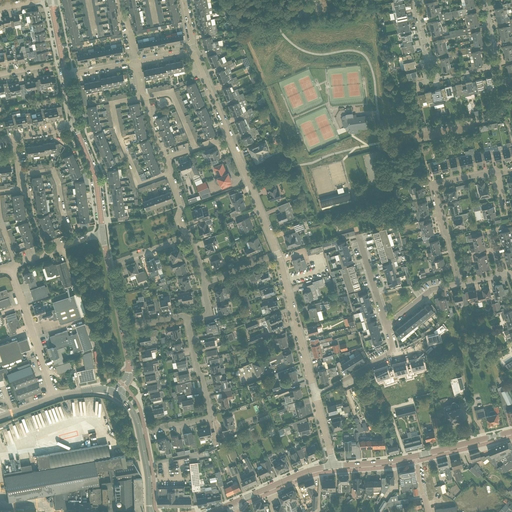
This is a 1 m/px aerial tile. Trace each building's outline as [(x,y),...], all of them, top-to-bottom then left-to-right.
[(406,10),(405,5),(404,4),(403,4),(402,0),(394,2),(391,2),(392,7),(394,6),(396,12),(404,10),(406,10)] [(475,7),(473,0),(465,2),(462,3),(462,6),(463,9),(475,7)] [(437,1),(430,3),(425,4),(426,10),(434,9),(434,5),(437,4),(437,1)] [(500,8),(495,9),(496,16),(507,14),(508,13),(509,13),(508,10),(507,10),(506,7),(510,6),(511,5),(511,2),(511,3),(510,3),(501,5),(502,8),(500,8)] [(209,8),(207,3),(204,3),(204,4),(196,5),(197,8),(195,8),(196,11),(205,9),(209,8)] [(301,18),(307,7),(299,3),(293,13),(297,15),(301,18)] [(212,10),(212,8),(209,8),(205,9),(196,11),(197,14),(198,13),(198,16),(210,14),(209,11),(212,10)] [(434,9),(426,10),(428,17),(433,16),(438,15),(439,14),(439,11),(440,11),(439,8),(434,9)] [(33,11),(26,13),(27,16),(29,16),(30,22),(37,21),(40,20),(39,13),(38,11),(38,10),(37,10),(36,11),(35,11),(33,11)] [(408,20),(407,16),(407,14),(405,14),(404,10),(396,12),(393,13),(395,23),(407,21),(408,20)] [(476,13),(471,14),(464,15),(465,22),(477,19),(476,13)] [(12,15),(13,21),(14,25),(20,24),(20,26),(24,25),(23,19),(20,19),(19,14),(12,15)] [(508,17),(507,14),(496,16),(497,22),(509,20),(508,17)] [(13,21),(10,21),(9,16),(2,17),(4,24),(5,27),(11,26),(11,28),(15,27),(14,25),(13,21)] [(479,25),(477,19),(465,22),(467,28),(461,29),(455,31),(456,33),(472,30),(472,27),(479,25)] [(441,23),(441,20),(428,23),(429,30),(430,29),(442,27),(441,27),(440,23),(441,23)] [(30,22),(29,22),(30,24),(30,25),(32,25),(34,31),(39,30),(44,29),(42,23),(37,24),(37,21),(30,22)] [(395,23),(396,23),(396,27),(399,26),(400,33),(401,33),(409,31),(410,31),(409,26),(409,24),(407,24),(407,21),(395,23)] [(201,30),(200,30),(201,33),(205,32),(206,32),(207,32),(209,32),(210,34),(214,33),(212,25),(208,26),(201,27),(201,30)] [(504,27),(499,28),(500,35),(508,33),(511,32),(511,29),(511,26),(506,27),(504,27)] [(444,33),(442,27),(430,29),(432,36),(444,33)] [(34,31),(31,31),(32,36),(35,36),(35,40),(39,40),(46,39),(44,32),(39,33),(39,30),(34,31)] [(472,30),(456,33),(457,36),(463,35),(466,34),(466,37),(468,37),(469,40),(473,40),(481,38),(480,31),(475,32),(473,33),(472,30)] [(412,41),(411,36),(411,34),(410,35),(409,31),(401,33),(402,36),(401,36),(402,43),(403,43),(411,41),(412,41)] [(207,37),(202,38),(203,44),(213,42),(212,37),(216,36),(215,33),(214,33),(210,34),(207,34),(208,37),(207,37)] [(511,38),(511,35),(509,36),(508,33),(500,35),(501,41),(511,38)] [(483,44),(481,38),(473,40),(474,43),(470,44),(471,47),(483,44)] [(446,45),(445,42),(445,39),(433,41),(434,48),(446,45)] [(32,44),(32,45),(33,51),(34,51),(36,50),(41,49),(46,48),(45,42),(40,43),(39,40),(35,40),(32,41),(32,44)] [(218,41),(213,42),(203,44),(204,50),(216,48),(216,50),(220,49),(224,48),(223,46),(219,45),(218,41)] [(403,47),(401,47),(402,54),(405,53),(410,52),(415,51),(414,46),(413,45),(412,45),(411,41),(403,43),(404,46),(403,47)] [(7,54),(6,54),(7,59),(8,64),(15,63),(14,58),(17,57),(16,54),(14,44),(12,45),(12,47),(11,47),(12,51),(12,53),(10,53),(7,54)] [(511,44),(503,47),(504,53),(511,51),(511,44)] [(448,52),(447,49),(446,45),(434,48),(436,54),(448,52)] [(16,54),(17,57),(18,64),(24,63),(23,57),(27,57),(26,53),(26,52),(25,50),(24,46),(21,47),(19,52),(19,53),(16,54)] [(34,51),(26,52),(26,53),(27,57),(27,58),(34,57),(37,56),(38,60),(39,60),(39,61),(42,60),(42,59),(48,58),(47,54),(47,51),(41,52),(41,49),(36,50),(34,51)] [(77,51),(72,52),(73,59),(78,58),(79,62),(82,62),(82,63),(85,63),(83,54),(83,52),(78,53),(77,51)] [(480,51),(475,52),(468,53),(469,57),(472,56),(473,59),(481,57),(480,51)] [(210,63),(219,59),(216,53),(208,57),(210,63)] [(404,59),(403,59),(404,63),(405,70),(406,70),(414,68),(415,68),(414,63),(414,61),(412,62),(411,55),(403,56),(404,59)] [(452,60),(452,57),(440,60),(441,66),(449,64),(449,61),(452,60)] [(483,64),(481,57),(473,59),(474,63),(470,63),(471,66),(469,67),(469,70),(475,68),(475,65),(483,64)] [(221,64),(219,59),(210,63),(212,68),(221,64)] [(229,74),(226,68),(234,65),(233,63),(228,64),(225,66),(226,69),(216,73),(218,78),(227,75),(229,74)] [(450,68),(449,64),(441,66),(443,72),(451,71),(451,74),(458,72),(457,69),(454,70),(454,67),(450,68)] [(417,78),(416,73),(416,71),(415,72),(414,68),(406,70),(407,73),(406,74),(407,80),(405,80),(405,84),(417,81),(416,78),(417,78)] [(54,90),(56,89),(54,78),(51,78),(50,75),(45,76),(47,87),(51,86),(51,88),(54,90)] [(229,80),(227,75),(218,78),(220,84),(229,80)] [(47,87),(45,76),(40,77),(41,84),(38,84),(40,91),(42,90),(46,91),(46,89),(47,89),(47,87)] [(492,77),(488,78),(486,78),(486,79),(482,80),(484,88),(488,87),(488,88),(494,87),(492,77)] [(40,91),(38,84),(36,85),(35,79),(29,80),(31,89),(36,88),(37,91),(40,91)] [(484,89),(484,88),(482,80),(482,79),(476,80),(476,82),(472,82),(475,94),(479,93),(478,90),(484,89)] [(31,89),(29,80),(24,81),(25,84),(22,85),(24,94),(27,93),(32,92),(31,89)] [(475,94),(472,82),(472,81),(465,82),(466,84),(462,85),(464,93),(464,97),(471,95),(475,94)] [(24,95),(24,94),(22,85),(19,85),(19,82),(14,84),(16,95),(21,94),(21,95),(24,95)] [(84,85),(81,85),(84,106),(87,105),(86,99),(87,99),(86,93),(91,92),(92,92),(90,83),(84,84),(84,85)] [(195,83),(186,87),(189,92),(197,88),(195,83)] [(464,93),(462,85),(461,83),(455,85),(455,86),(452,87),(453,95),(457,94),(457,95),(464,93)] [(8,98),(7,92),(7,89),(4,89),(3,84),(0,84),(0,97),(5,96),(6,99),(8,98)] [(16,95),(14,84),(8,85),(10,92),(7,92),(8,98),(11,97),(11,96),(16,95)] [(454,97),(453,95),(452,87),(451,85),(445,87),(445,88),(441,89),(444,100),(448,99),(448,98),(454,97)] [(234,91),(232,86),(223,89),(225,95),(234,91)] [(200,94),(197,88),(189,92),(191,97),(200,94)] [(237,89),(234,91),(225,95),(227,100),(237,96),(238,99),(244,96),(243,93),(240,95),(237,89)] [(444,100),(441,89),(435,91),(435,92),(431,93),(434,106),(444,103),(444,100)] [(434,106),(431,93),(431,91),(424,93),(425,94),(418,96),(420,106),(423,105),(423,103),(427,102),(427,103),(429,102),(430,106),(434,106)] [(200,94),(191,97),(191,98),(193,103),(202,99),(200,94)] [(245,106),(242,100),(245,99),(244,96),(238,99),(239,102),(228,106),(231,112),(241,107),(244,106),(245,106)] [(202,99),(193,103),(195,108),(204,104),(202,99)] [(51,109),(54,121),(59,120),(58,114),(62,113),(61,107),(51,108),(51,109)] [(205,107),(197,111),(199,116),(208,112),(205,107)] [(233,117),(243,113),(241,107),(231,112),(233,117)] [(45,120),(43,109),(43,108),(40,109),(41,112),(36,113),(37,117),(38,126),(44,125),(43,122),(46,121),(45,120)] [(54,121),(51,109),(46,109),(46,108),(43,109),(45,120),(48,119),(49,122),(54,121)] [(140,109),(130,111),(131,117),(133,117),(141,115),(140,112),(142,112),(141,109),(140,109)] [(210,118),(208,112),(199,116),(201,121),(210,118)] [(30,123),(28,113),(25,114),(25,115),(20,117),(22,127),(28,126),(27,124),(30,123)] [(37,117),(36,113),(31,114),(30,113),(28,113),(30,123),(32,123),(33,127),(38,126),(37,117)] [(22,127),(20,117),(20,116),(17,117),(16,115),(15,114),(12,115),(12,117),(13,120),(14,126),(17,126),(17,128),(22,127)] [(252,122),(250,116),(249,114),(245,115),(244,116),(245,119),(235,123),(238,128),(246,124),(252,122)] [(367,128),(365,116),(356,118),(356,115),(353,115),(352,114),(346,115),(344,116),(342,119),(343,121),(342,121),(344,127),(348,125),(349,130),(349,131),(350,134),(358,133),(358,129),(367,128)] [(158,125),(159,125),(168,121),(165,116),(157,119),(158,122),(156,122),(158,125)] [(14,126),(13,120),(12,117),(4,119),(5,123),(5,125),(6,127),(7,131),(15,129),(14,126)] [(212,123),(210,118),(201,121),(203,127),(211,124),(212,123)] [(170,126),(168,121),(159,125),(160,127),(159,128),(160,130),(162,129),(162,130),(169,127),(170,126)] [(211,124),(203,127),(202,127),(204,133),(213,129),(211,124)] [(249,130),(247,126),(246,124),(238,128),(240,133),(249,130)] [(171,132),(169,127),(162,130),(162,129),(160,130),(161,133),(159,134),(161,136),(162,136),(171,132)] [(410,128),(385,133),(386,139),(411,134),(410,128)] [(215,134),(213,129),(204,133),(206,138),(215,134)] [(257,130),(256,130),(251,132),(252,135),(242,139),(245,145),(254,142),(252,138),(255,137),(254,135),(259,133),(257,130)] [(105,137),(102,131),(93,135),(95,139),(95,140),(95,141),(105,137)] [(173,137),(171,132),(162,136),(163,138),(162,139),(163,142),(164,141),(173,137)] [(107,142),(105,137),(95,141),(96,142),(98,146),(107,142)] [(166,146),(175,143),(173,137),(164,141),(165,144),(164,144),(165,147),(166,146)] [(149,140),(148,140),(140,143),(142,149),(151,145),(150,142),(151,142),(150,139),(149,140)] [(53,142),(49,143),(50,152),(56,152),(56,154),(60,154),(58,144),(55,144),(55,142),(53,142)] [(109,147),(107,142),(98,146),(100,150),(99,150),(100,151),(109,147)] [(265,143),(254,148),(249,150),(252,158),(253,157),(256,164),(264,160),(262,153),(268,151),(265,143)] [(152,144),(151,145),(142,149),(144,154),(152,151),(153,150),(152,148),(153,147),(152,144)] [(503,152),(502,145),(497,146),(498,150),(493,151),(494,154),(494,157),(496,163),(502,162),(501,157),(504,157),(503,152)] [(111,152),(109,147),(100,151),(100,152),(101,152),(102,156),(111,152)] [(511,147),(506,148),(507,151),(503,152),(504,157),(505,161),(511,160),(510,155),(511,154),(511,147)] [(210,149),(202,152),(205,158),(209,156),(211,161),(220,158),(219,156),(220,155),(217,150),(214,151),(213,148),(210,149)] [(475,156),(473,148),(468,149),(469,154),(465,155),(467,167),(474,166),(473,161),(475,161),(476,160),(475,156)] [(494,154),(493,151),(493,149),(484,151),(484,154),(485,159),(486,163),(492,162),(491,157),(494,157),(494,154)] [(154,153),(153,150),(152,151),(144,154),(143,154),(145,160),(154,156),(153,154),(154,153)] [(60,155),(61,158),(63,157),(66,163),(75,159),(74,158),(72,154),(70,154),(69,151),(60,155)] [(484,154),(484,151),(478,152),(478,155),(475,156),(476,160),(475,161),(477,165),(483,164),(482,159),(485,159),(484,154)] [(114,158),(111,152),(102,156),(104,160),(104,161),(104,162),(114,158)] [(155,155),(154,156),(145,160),(147,165),(156,161),(155,159),(156,158),(155,155)] [(467,167),(465,155),(455,157),(456,160),(457,165),(460,164),(461,169),(467,167)] [(116,163),(114,158),(104,162),(105,163),(107,167),(116,163)] [(447,162),(446,159),(445,158),(439,159),(439,161),(437,161),(437,164),(438,169),(439,171),(442,171),(442,173),(449,171),(448,167),(447,162)] [(456,160),(452,161),(451,158),(446,159),(447,162),(448,167),(451,166),(452,171),(458,169),(457,165),(456,160)] [(75,160),(75,159),(66,163),(68,168),(77,164),(75,160)] [(194,162),(190,163),(190,160),(184,162),(184,163),(179,164),(182,173),(191,170),(193,177),(199,175),(194,162)] [(157,161),(156,161),(147,165),(150,170),(158,167),(157,164),(159,163),(157,161)] [(433,162),(427,163),(428,167),(429,172),(429,171),(432,170),(432,171),(433,175),(440,173),(439,171),(438,169),(437,164),(434,165),(433,162)] [(78,169),(77,164),(68,168),(70,173),(79,169),(79,168),(78,169)] [(214,167),(219,177),(227,174),(225,170),(224,171),(221,164),(214,167)] [(160,166),(158,167),(150,170),(152,176),(161,172),(159,169),(161,169),(160,166)] [(80,171),(79,169),(70,173),(73,179),(81,175),(79,171),(80,171)] [(228,173),(227,174),(219,177),(217,178),(220,186),(221,185),(222,189),(231,185),(230,181),(231,181),(228,173)] [(184,185),(190,184),(189,177),(182,178),(184,185)] [(210,191),(206,182),(196,186),(200,195),(210,191)] [(479,190),(480,198),(485,197),(485,198),(490,197),(488,188),(485,189),(484,188),(485,188),(484,183),(474,185),(478,184),(479,190)] [(423,188),(419,189),(419,185),(415,186),(414,184),(411,185),(411,187),(412,194),(413,194),(412,195),(413,199),(417,198),(417,197),(425,195),(423,188)] [(275,186),(271,187),(267,189),(268,193),(269,193),(270,195),(268,196),(270,201),(274,199),(274,200),(281,197),(278,190),(277,191),(275,186)] [(457,194),(457,192),(456,187),(446,189),(446,192),(444,193),(445,200),(457,198),(456,194),(457,194)] [(352,202),(350,196),(348,190),(319,198),(322,210),(352,202)] [(174,202),(170,192),(165,194),(168,203),(171,202),(171,203),(172,202),(173,203),(174,202)] [(230,196),(231,200),(232,203),(234,203),(237,210),(230,214),(232,218),(242,214),(240,209),(245,207),(241,198),(239,199),(236,193),(230,196)] [(168,203),(165,194),(159,196),(163,206),(164,206),(164,205),(165,205),(165,204),(168,203)] [(163,206),(159,196),(154,198),(157,207),(160,206),(160,207),(162,206),(162,207),(163,206)] [(157,207),(154,198),(149,200),(152,210),(154,210),(153,209),(154,209),(154,208),(157,207)] [(152,210),(149,200),(143,202),(146,211),(150,210),(151,210),(151,211),(152,210)] [(422,200),(417,201),(414,201),(417,211),(418,210),(427,208),(427,209),(428,208),(427,202),(421,203),(421,200),(422,200)] [(450,205),(448,206),(450,214),(455,213),(458,212),(457,207),(459,207),(459,206),(460,205),(459,200),(454,201),(449,203),(450,205)] [(288,202),(282,205),(277,206),(278,207),(280,211),(281,213),(276,214),(278,219),(277,220),(279,224),(283,222),(294,217),(288,202)] [(481,205),(472,206),(473,211),(482,209),(483,212),(486,212),(487,218),(496,216),(494,207),(492,207),(491,207),(490,207),(490,204),(492,204),(487,205),(481,206),(481,205)] [(208,211),(203,213),(201,208),(192,211),(195,220),(202,217),(203,220),(200,221),(201,221),(210,218),(208,211)] [(417,211),(416,211),(417,214),(418,220),(421,220),(426,219),(426,218),(424,219),(423,216),(429,214),(428,211),(427,211),(427,209),(427,208),(418,210),(417,211)] [(127,209),(124,209),(115,210),(116,215),(115,215),(115,216),(118,216),(118,219),(128,218),(127,209)] [(50,220),(48,215),(39,218),(40,221),(38,221),(39,224),(41,223),(50,220)] [(89,220),(88,215),(79,217),(80,222),(77,223),(78,226),(88,225),(87,221),(90,221),(89,220)] [(249,217),(245,219),(243,220),(242,217),(236,219),(238,225),(242,224),(244,230),(252,227),(250,221),(251,221),(249,217)] [(465,228),(464,222),(465,221),(462,218),(454,219),(453,222),(454,227),(458,226),(460,229),(465,228)] [(433,228),(432,222),(427,223),(426,220),(426,219),(421,221),(418,221),(420,228),(421,228),(421,231),(423,230),(424,230),(432,228),(433,228)] [(52,225),(50,220),(41,223),(42,226),(40,226),(41,229),(43,229),(52,225)] [(29,225),(28,222),(18,226),(20,231),(29,228),(28,225),(29,225)] [(201,238),(211,234),(208,227),(207,227),(205,222),(199,224),(201,230),(199,231),(201,238)] [(305,229),(303,223),(299,224),(300,227),(296,228),(295,228),(296,232),(305,229)] [(45,234),(54,231),(52,225),(43,229),(44,231),(42,232),(43,235),(45,234)] [(510,232),(511,232),(511,226),(504,229),(505,232),(500,233),(501,238),(511,236),(510,232)] [(30,231),(31,230),(30,227),(29,228),(20,231),(22,237),(31,233),(30,231)] [(434,234),(433,231),(432,231),(432,228),(424,230),(423,230),(421,231),(420,231),(421,234),(423,240),(426,240),(434,238),(430,238),(429,239),(428,235),(430,235),(434,234)] [(386,229),(373,233),(373,235),(373,236),(374,236),(373,236),(374,238),(387,234),(387,232),(386,229)] [(47,240),(56,236),(54,231),(45,234),(46,237),(44,237),(45,240),(47,239),(47,240)] [(32,233),(31,233),(22,237),(24,242),(33,239),(32,236),(33,236),(32,233)] [(296,241),(302,240),(300,235),(295,237),(293,233),(291,234),(284,236),(286,240),(285,240),(286,243),(288,249),(293,247),(298,245),(296,241)] [(477,233),(468,235),(469,241),(473,240),(474,244),(484,242),(482,235),(477,236),(477,233)] [(387,234),(374,238),(375,241),(375,242),(376,243),(376,244),(389,240),(389,238),(387,234)] [(205,245),(204,245),(205,248),(207,254),(212,252),(215,251),(213,244),(217,243),(218,243),(215,236),(214,236),(210,238),(205,239),(207,244),(205,245)] [(501,239),(501,240),(501,243),(502,243),(502,244),(505,243),(506,243),(506,244),(506,245),(506,248),(511,246),(511,239),(511,240),(511,236),(501,238),(501,239)] [(34,238),(33,239),(24,242),(26,247),(35,244),(34,241),(35,241),(34,238)] [(258,238),(253,240),(248,242),(251,248),(244,251),(246,256),(260,251),(260,250),(262,249),(258,238)] [(434,238),(426,240),(427,246),(430,245),(431,249),(438,247),(440,246),(438,240),(433,242),(432,238),(434,238)] [(348,246),(346,241),(341,242),(340,239),(331,241),(332,245),(335,245),(335,247),(336,250),(339,249),(348,246)] [(389,240),(376,244),(377,247),(377,248),(377,249),(378,249),(378,250),(391,246),(390,244),(389,240)] [(485,249),(484,242),(474,244),(475,248),(471,249),(472,255),(481,253),(480,250),(485,249)] [(324,251),(322,244),(320,244),(312,246),(306,248),(308,255),(324,251)] [(349,252),(348,246),(339,249),(339,251),(340,254),(338,254),(338,255),(349,252)] [(391,246),(378,250),(379,253),(379,255),(380,255),(380,256),(393,252),(392,248),(391,246)] [(436,254),(440,252),(440,249),(439,249),(438,247),(431,249),(430,249),(431,252),(427,253),(429,259),(432,258),(437,257),(436,254)] [(179,262),(183,260),(181,258),(183,257),(180,249),(170,252),(172,257),(170,258),(173,264),(179,262)] [(351,256),(349,252),(338,255),(339,259),(339,260),(351,256)] [(393,252),(380,256),(381,258),(381,259),(380,259),(381,261),(382,262),(386,260),(395,257),(394,254),(393,252)] [(222,265),(220,261),(222,260),(219,253),(210,256),(211,261),(212,263),(211,264),(213,270),(218,268),(217,267),(222,265)] [(481,253),(472,255),(474,261),(477,260),(478,264),(488,262),(486,255),(480,256),(479,254),(481,253)] [(347,263),(352,262),(351,256),(339,260),(341,265),(342,268),(348,266),(347,263)] [(387,263),(382,265),(384,270),(395,267),(395,265),(394,262),(397,261),(396,257),(395,257),(386,260),(387,263)] [(307,267),(304,261),(303,258),(300,259),(300,258),(292,260),(294,266),(295,266),(297,271),(307,267)] [(147,261),(146,261),(147,264),(146,265),(148,269),(148,270),(149,273),(155,271),(155,270),(161,267),(160,265),(159,261),(155,262),(154,259),(150,260),(149,259),(146,260),(147,261)] [(445,265),(443,259),(438,260),(435,261),(434,260),(431,261),(432,265),(431,265),(433,271),(436,271),(441,269),(440,266),(445,265)] [(64,288),(73,285),(65,261),(56,265),(59,275),(64,288)] [(184,263),(180,265),(179,262),(173,264),(170,265),(172,270),(176,269),(178,275),(187,272),(186,268),(184,263)] [(489,269),(488,262),(478,264),(479,268),(475,268),(477,274),(485,273),(484,270),(489,269)] [(59,275),(56,265),(53,266),(52,263),(44,266),(47,276),(55,273),(56,276),(59,275)] [(135,265),(127,268),(130,276),(136,274),(139,282),(147,280),(144,271),(138,273),(135,265)] [(355,271),(354,268),(354,267),(354,266),(354,265),(353,265),(348,266),(342,268),(340,269),(342,273),(342,275),(355,271)] [(395,267),(384,270),(386,275),(394,273),(395,273),(397,272),(396,270),(395,267)] [(254,273),(250,274),(248,275),(250,279),(251,282),(256,280),(257,281),(262,279),(262,281),(270,278),(268,272),(265,273),(264,269),(254,272),(254,273)] [(30,290),(37,287),(32,271),(22,274),(25,283),(27,282),(30,290)] [(357,277),(356,274),(356,273),(356,272),(355,271),(342,275),(344,281),(357,277)] [(181,289),(190,288),(188,279),(186,279),(186,276),(178,278),(179,283),(180,283),(181,285),(180,286),(179,286),(179,288),(180,289),(181,289)] [(359,283),(358,280),(358,279),(358,277),(357,277),(344,281),(346,287),(359,283)] [(396,278),(387,280),(389,286),(394,284),(395,289),(402,287),(400,282),(399,277),(396,278)] [(314,288),(318,286),(319,286),(320,286),(323,285),(324,284),(322,279),(312,282),(306,284),(307,287),(309,287),(309,288),(305,289),(306,292),(304,293),(306,298),(305,298),(306,301),(307,300),(307,301),(313,299),(317,298),(317,296),(316,293),(315,291),(314,288)] [(361,288),(360,285),(359,283),(346,287),(347,292),(361,288)] [(273,287),(269,288),(268,284),(259,289),(261,295),(264,294),(266,298),(271,296),(271,295),(275,294),(273,287)] [(496,292),(493,292),(494,297),(495,303),(497,310),(500,309),(498,299),(501,298),(501,295),(505,294),(504,292),(508,292),(508,289),(504,290),(503,288),(502,284),(495,286),(496,292)] [(44,285),(37,287),(30,290),(33,300),(48,295),(44,285)] [(226,294),(230,292),(228,286),(224,288),(219,290),(219,291),(215,292),(216,300),(224,299),(223,293),(226,292),(226,294)] [(491,297),(490,292),(489,287),(485,288),(486,289),(482,290),(483,294),(480,295),(481,301),(486,300),(486,298),(491,297)] [(6,290),(0,291),(0,308),(11,304),(9,297),(8,297),(6,290)] [(363,290),(355,293),(358,302),(360,301),(369,298),(367,293),(364,294),(363,290)] [(481,301),(480,295),(480,294),(477,294),(476,290),(468,292),(465,293),(465,294),(466,298),(470,297),(470,300),(474,299),(475,303),(481,301)] [(193,302),(192,295),(190,295),(189,292),(177,294),(179,301),(183,300),(184,304),(193,302)] [(52,300),(55,309),(58,319),(60,325),(81,318),(73,293),(52,300)] [(466,298),(465,294),(462,294),(462,293),(459,294),(457,294),(456,295),(454,296),(455,300),(453,300),(455,310),(459,308),(458,303),(463,302),(465,306),(469,304),(466,298)] [(146,312),(143,296),(143,297),(139,298),(139,300),(137,301),(138,307),(134,308),(136,316),(143,315),(142,308),(145,307),(146,312)] [(168,305),(171,304),(170,296),(158,298),(160,305),(161,305),(162,311),(169,309),(168,305)] [(156,309),(159,309),(157,298),(151,299),(152,303),(148,304),(150,313),(156,312),(156,309)] [(277,300),(274,301),(273,298),(262,301),(263,308),(268,307),(269,311),(274,310),(274,309),(279,307),(278,304),(278,301),(277,301),(277,300)] [(446,301),(445,298),(440,299),(440,298),(439,298),(436,298),(436,299),(434,299),(436,309),(439,308),(439,309),(444,308),(444,307),(447,307),(447,306),(450,305),(449,300),(446,301)] [(227,307),(229,307),(228,301),(221,302),(222,306),(218,307),(219,315),(228,313),(227,307)] [(329,308),(327,302),(325,303),(324,301),(315,304),(316,308),(309,309),(310,313),(309,314),(310,316),(311,317),(314,316),(315,321),(319,320),(317,312),(324,310),(324,309),(329,308)] [(433,311),(435,309),(432,304),(429,306),(428,304),(424,308),(431,317),(433,315),(435,313),(433,311)] [(58,319),(55,309),(45,312),(43,305),(34,308),(36,317),(38,316),(39,320),(48,318),(49,320),(53,319),(53,321),(58,319)] [(494,311),(493,311),(495,316),(501,314),(503,319),(505,318),(508,326),(511,325),(511,324),(511,311),(511,310),(506,312),(505,307),(500,309),(497,310),(494,311)] [(431,317),(424,308),(419,311),(427,320),(428,319),(431,317)] [(363,311),(361,312),(363,318),(364,321),(370,319),(369,315),(374,314),(372,309),(363,311)] [(419,311),(415,314),(422,324),(427,320),(419,311)] [(280,315),(278,315),(276,312),(270,315),(271,318),(265,321),(268,326),(282,321),(282,320),(282,318),(281,315),(280,315)] [(18,322),(15,313),(5,316),(7,322),(6,322),(8,328),(9,327),(11,331),(8,332),(9,336),(17,334),(15,330),(16,330),(16,329),(17,328),(17,329),(18,328),(21,327),(19,322),(18,322)] [(422,324),(415,314),(411,318),(417,325),(418,327),(420,325),(422,324)] [(219,326),(223,325),(221,318),(214,319),(215,322),(209,323),(209,324),(205,325),(207,332),(212,330),(213,335),(220,333),(219,326)] [(417,325),(411,318),(407,321),(412,328),(414,327),(417,325)] [(378,326),(376,320),(371,322),(370,319),(364,321),(366,327),(367,329),(369,329),(378,326)] [(259,325),(257,321),(246,325),(247,330),(259,325)] [(282,322),(282,321),(268,326),(267,326),(269,332),(275,330),(276,333),(283,330),(282,327),(284,326),(283,325),(284,325),(283,322),(282,322)] [(412,328),(407,321),(403,325),(408,332),(410,331),(412,328)] [(75,326),(77,333),(83,351),(93,348),(85,323),(75,326)] [(319,332),(318,328),(319,328),(322,327),(321,324),(315,326),(310,327),(310,329),(308,330),(309,335),(314,333),(314,334),(319,332)] [(176,325),(165,328),(166,333),(168,332),(169,333),(171,333),(172,338),(176,338),(181,337),(180,329),(179,328),(178,328),(177,328),(176,329),(176,325)] [(408,332),(403,325),(398,328),(404,335),(406,333),(408,332)] [(434,335),(428,336),(428,339),(429,343),(440,340),(439,334),(445,329),(442,325),(434,331),(434,335)] [(404,335),(398,328),(394,331),(400,339),(402,337),(404,335)] [(150,337),(159,335),(158,329),(145,332),(146,335),(140,336),(142,344),(148,343),(148,345),(152,344),(150,337)] [(83,351),(77,333),(69,336),(67,331),(51,336),(50,338),(51,341),(50,342),(51,342),(52,344),(51,345),(52,345),(53,347),(60,345),(60,346),(59,346),(59,348),(71,344),(74,354),(83,351)] [(286,339),(287,339),(285,332),(278,334),(279,338),(275,339),(276,345),(278,345),(278,348),(288,345),(286,339)] [(263,338),(261,334),(250,338),(252,343),(263,338)] [(30,347),(27,336),(17,340),(20,351),(30,347)] [(217,340),(216,336),(208,338),(209,338),(210,341),(205,342),(206,348),(209,347),(216,346),(215,340),(217,340)] [(381,336),(372,339),(373,342),(374,344),(376,350),(381,347),(379,342),(382,341),(381,336)] [(13,361),(23,357),(20,351),(17,340),(7,343),(10,352),(13,361)] [(174,341),(170,342),(170,345),(172,345),(173,350),(180,349),(183,348),(181,343),(180,343),(174,344),(174,341)] [(324,346),(329,345),(328,341),(325,342),(312,346),(313,351),(323,348),(322,346),(324,346)] [(13,361),(10,352),(7,343),(6,346),(2,348),(0,346),(0,365),(5,363),(6,360),(10,358),(13,361)] [(348,350),(346,343),(340,345),(341,352),(348,350)] [(429,350),(429,353),(429,354),(430,354),(431,357),(441,354),(440,348),(442,348),(441,343),(435,345),(436,349),(429,350)] [(53,347),(47,349),(50,358),(51,360),(52,359),(56,358),(59,357),(62,356),(60,352),(59,352),(58,348),(56,349),(55,346),(53,347)] [(209,351),(207,351),(208,357),(209,357),(218,355),(216,346),(209,347),(209,351)] [(157,351),(156,347),(145,350),(146,353),(142,354),(143,360),(153,358),(152,352),(157,351)] [(324,352),(323,348),(313,351),(315,357),(322,355),(321,352),(324,352)] [(173,350),(166,352),(167,355),(172,354),(173,359),(174,359),(183,357),(184,357),(183,351),(180,352),(180,349),(173,350)] [(285,361),(285,362),(290,361),(290,362),(293,361),(293,360),(292,357),(293,357),(292,353),(291,352),(290,352),(289,352),(289,353),(285,354),(284,350),(266,357),(266,358),(252,364),(257,377),(270,372),(269,369),(276,367),(275,364),(280,362),(285,361)] [(357,352),(354,353),(355,355),(360,363),(364,361),(363,358),(366,356),(363,351),(360,353),(358,351),(357,352)] [(218,355),(209,357),(210,363),(213,362),(214,365),(220,364),(220,363),(222,362),(223,362),(223,361),(223,359),(222,358),(221,357),(219,358),(218,355)] [(360,363),(355,355),(354,357),(351,358),(355,366),(360,363)] [(183,357),(174,359),(174,363),(176,362),(177,368),(178,368),(179,371),(186,369),(186,366),(187,366),(186,360),(184,360),(183,361),(183,357)] [(355,366),(351,358),(349,359),(346,361),(351,369),(355,366)] [(419,358),(416,359),(419,371),(425,369),(426,371),(429,371),(427,364),(424,364),(422,358),(420,358),(419,358)] [(351,369),(346,361),(345,359),(342,361),(340,362),(339,361),(336,363),(337,364),(341,371),(344,369),(346,372),(351,369)] [(412,367),(409,368),(411,375),(415,374),(414,372),(419,371),(416,359),(413,359),(413,360),(411,361),(412,367)] [(158,370),(157,365),(159,364),(158,360),(148,362),(149,366),(143,367),(145,373),(150,372),(157,370),(158,370)] [(58,374),(72,369),(69,362),(55,366),(58,374)] [(402,362),(399,363),(402,375),(406,374),(407,378),(412,377),(411,375),(409,368),(407,369),(405,362),(402,363),(402,362)] [(395,372),(392,373),(394,379),(397,379),(396,377),(402,375),(399,363),(396,364),(393,365),(395,372)] [(220,368),(220,364),(214,365),(210,366),(211,372),(217,371),(218,374),(221,374),(225,373),(224,367),(220,368)] [(318,366),(320,371),(318,371),(320,376),(336,372),(335,367),(326,370),(325,364),(318,366)] [(298,379),(296,372),(295,370),(294,371),(293,366),(285,370),(283,370),(277,373),(279,379),(285,377),(285,376),(286,376),(287,377),(290,376),(291,381),(298,379)] [(383,367),(380,368),(384,380),(386,385),(395,382),(394,379),(392,373),(388,374),(386,367),(384,368),(383,367)] [(79,382),(95,379),(93,368),(83,370),(83,373),(77,374),(78,379),(78,381),(79,382)] [(377,370),(375,371),(379,382),(384,380),(380,368),(377,369),(377,370)] [(157,380),(155,374),(158,374),(157,370),(150,372),(151,375),(145,376),(147,382),(152,381),(157,380)] [(30,382),(36,379),(33,372),(32,372),(31,371),(28,372),(28,371),(21,374),(22,376),(11,380),(15,390),(31,384),(30,382)] [(181,375),(180,371),(173,372),(174,375),(175,376),(176,377),(178,383),(184,382),(184,380),(190,379),(189,373),(181,375)] [(337,375),(336,372),(320,376),(321,382),(323,381),(324,384),(329,383),(328,380),(328,377),(337,375)] [(222,377),(221,374),(218,374),(212,375),(213,382),(219,380),(220,383),(223,383),(227,382),(226,376),(222,377)] [(19,400),(40,392),(36,379),(30,382),(31,384),(15,390),(19,400)] [(151,385),(147,386),(149,392),(153,391),(159,390),(157,384),(160,383),(159,380),(157,380),(152,381),(151,381),(151,385)] [(192,390),(191,382),(176,385),(178,391),(182,391),(182,390),(186,389),(186,392),(185,392),(185,395),(191,394),(191,391),(192,390)] [(220,383),(214,385),(215,391),(221,389),(221,392),(231,390),(230,387),(228,388),(227,385),(228,384),(227,382),(223,383),(220,383)] [(300,388),(295,390),(293,390),(294,394),(290,395),(290,396),(288,396),(288,397),(285,398),(286,403),(287,403),(293,402),(292,399),(297,397),(302,396),(300,388)] [(511,395),(511,396),(507,388),(501,391),(500,390),(498,391),(504,410),(506,409),(510,424),(511,423),(511,395)] [(163,397),(164,396),(162,389),(159,390),(153,391),(154,394),(150,395),(152,401),(153,400),(154,403),(161,402),(160,399),(161,399),(161,398),(163,397)] [(233,398),(231,390),(221,392),(222,397),(218,398),(220,408),(229,406),(228,399),(233,398)] [(194,408),(192,399),(185,400),(184,395),(177,397),(178,399),(178,402),(182,401),(184,411),(194,408)] [(165,401),(159,403),(159,406),(157,407),(157,408),(154,409),(154,411),(154,412),(154,413),(155,414),(155,416),(165,414),(164,409),(167,408),(165,401)] [(298,417),(301,416),(305,415),(305,414),(306,413),(304,405),(300,406),(297,406),(296,402),(288,404),(289,411),(296,409),(298,417)] [(459,404),(456,404),(456,403),(455,402),(454,402),(453,402),(452,402),(452,403),(451,404),(452,409),(445,411),(446,416),(448,416),(449,419),(450,422),(455,421),(461,419),(460,419),(463,418),(459,404)] [(342,411),(341,407),(343,406),(342,403),(336,405),(328,407),(330,414),(338,412),(342,411)] [(490,415),(486,416),(489,425),(490,425),(490,426),(492,425),(493,424),(499,423),(498,418),(499,418),(498,413),(499,413),(497,406),(494,406),(495,411),(490,412),(490,415)] [(20,421),(25,434),(64,421),(60,407),(20,421)] [(485,417),(484,412),(483,408),(475,410),(477,419),(485,417)] [(235,428),(232,416),(223,418),(224,426),(221,427),(223,433),(231,431),(230,429),(235,428)] [(341,416),(337,417),(332,419),(333,422),(332,422),(334,430),(342,428),(340,421),(342,420),(341,416)] [(309,422),(304,423),(302,423),(301,420),(293,423),(294,429),(296,430),(297,429),(298,430),(299,430),(300,430),(301,435),(306,433),(306,435),(311,433),(309,428),(310,428),(309,422)] [(363,428),(363,427),(361,427),(360,423),(359,423),(356,424),(359,433),(364,431),(363,428)] [(200,440),(212,438),(210,427),(198,430),(199,436),(198,436),(198,439),(200,439),(200,440)] [(423,427),(425,436),(426,441),(430,440),(430,441),(436,440),(434,431),(427,433),(426,427),(423,427)] [(192,448),(197,447),(194,434),(191,435),(191,433),(184,434),(186,444),(189,443),(191,445),(192,445),(192,448)] [(408,437),(401,439),(402,443),(404,443),(404,446),(406,450),(422,446),(421,441),(420,438),(421,438),(420,434),(411,436),(408,437)] [(178,435),(171,437),(173,446),(177,445),(177,448),(184,446),(182,439),(178,439),(178,435)] [(348,435),(345,435),(345,449),(352,449),(351,447),(359,447),(359,441),(355,441),(348,441),(348,435)] [(394,445),(392,437),(387,438),(388,444),(389,443),(389,444),(390,444),(390,446),(388,447),(390,454),(399,452),(401,451),(400,448),(398,448),(397,444),(394,445)] [(166,448),(167,454),(172,453),(169,440),(166,441),(165,438),(158,439),(160,449),(166,448)] [(511,452),(511,453),(509,447),(507,442),(488,450),(490,455),(485,457),(487,459),(489,460),(502,473),(511,467),(511,452)] [(21,470),(3,473),(4,476),(8,501),(9,501),(26,498),(54,493),(55,509),(79,508),(78,511),(143,511),(143,505),(142,505),(141,476),(134,465),(134,464),(133,464),(132,460),(125,461),(124,455),(110,458),(107,444),(102,444),(72,450),(48,454),(36,456),(38,470),(21,473),(21,470)] [(318,454),(315,446),(311,448),(310,447),(308,448),(306,449),(304,446),(301,447),(301,448),(304,454),(304,455),(308,453),(310,458),(318,454)] [(301,462),(299,458),(298,455),(296,451),(292,453),(291,452),(288,454),(289,455),(291,461),(293,465),(297,464),(300,463),(301,462)] [(481,457),(480,456),(479,451),(469,454),(472,462),(481,459),(483,462),(487,459),(485,457),(484,456),(481,457)] [(287,461),(284,454),(281,456),(281,458),(278,460),(280,463),(283,470),(289,468),(286,461),(287,461)] [(246,457),(244,458),(246,462),(249,468),(252,466),(249,460),(247,457),(246,457)] [(283,470),(280,463),(277,464),(275,459),(273,460),(272,458),(270,459),(273,466),(274,466),(277,473),(283,470)] [(463,467),(461,462),(460,458),(455,459),(450,461),(452,465),(456,481),(463,479),(460,471),(459,468),(463,467)] [(260,463),(261,465),(258,467),(259,469),(258,470),(261,478),(270,474),(268,469),(271,467),(268,460),(260,463)] [(452,479),(449,466),(447,461),(438,464),(439,469),(440,473),(444,473),(443,471),(445,470),(445,472),(447,480),(452,479)] [(198,463),(190,463),(192,491),(200,491),(200,490),(198,463)] [(483,472),(479,469),(480,468),(476,464),(472,467),(480,475),(483,472)] [(480,475),(472,467),(469,469),(478,477),(480,475)] [(418,487),(415,469),(400,472),(398,472),(401,485),(402,491),(412,489),(412,488),(413,487),(418,487)] [(257,482),(255,477),(254,474),(253,475),(252,471),(249,472),(249,473),(246,474),(247,477),(251,485),(257,482)] [(389,484),(395,484),(394,479),(393,474),(390,474),(386,474),(386,477),(385,477),(385,478),(382,478),(382,483),(382,488),(381,492),(384,494),(389,488),(389,487),(389,486),(389,484)] [(251,485),(247,477),(244,479),(242,475),(240,476),(242,480),(241,480),(245,488),(251,485)] [(315,487),(314,483),(313,479),(304,482),(306,486),(309,495),(313,493),(311,488),(315,487)] [(362,494),(363,488),(364,484),(361,483),(361,479),(353,479),(353,484),(353,488),(357,488),(357,493),(357,494),(362,494)] [(239,485),(238,482),(237,482),(236,481),(233,483),(232,480),(229,481),(234,492),(237,491),(238,491),(240,490),(241,489),(239,485)] [(234,492),(229,481),(227,482),(228,485),(229,485),(229,486),(228,487),(227,485),(223,487),(225,492),(226,492),(228,495),(234,492)] [(210,483),(211,487),(213,495),(214,495),(214,498),(215,498),(216,503),(222,502),(220,494),(219,494),(218,489),(217,489),(215,482),(210,483)] [(374,489),(373,482),(366,482),(367,484),(364,484),(363,488),(362,494),(362,496),(365,496),(364,493),(368,493),(372,495),(373,492),(373,489),(374,489)] [(446,492),(444,487),(444,484),(434,487),(435,489),(442,494),(446,492)] [(174,506),(174,486),(157,487),(158,507),(174,506)] [(191,494),(184,494),(184,486),(174,486),(174,506),(191,506),(191,494)] [(306,486),(299,488),(304,501),(310,499),(309,495),(306,486)] [(213,495),(211,487),(205,488),(205,489),(206,495),(208,505),(216,503),(215,498),(214,498),(214,495),(213,495)] [(208,505),(206,495),(205,489),(200,490),(200,491),(197,491),(198,498),(197,498),(196,499),(197,501),(198,501),(199,506),(208,505)] [(297,498),(295,495),(293,490),(287,493),(288,493),(285,494),(288,501),(289,501),(291,508),(292,511),(293,511),(297,511),(295,507),(297,506),(294,499),(297,498)] [(288,501),(285,494),(279,497),(282,504),(288,501)] [(380,511),(384,507),(387,502),(384,500),(377,510),(380,511)] [(420,500),(419,500),(413,501),(414,508),(421,507),(420,500)] [(260,510),(265,509),(264,504),(262,505),(261,501),(253,504),(255,511),(260,511),(261,511),(260,510)] [(305,503),(300,505),(303,511),(309,511),(311,511),(312,511),(312,506),(307,508),(305,503)]
